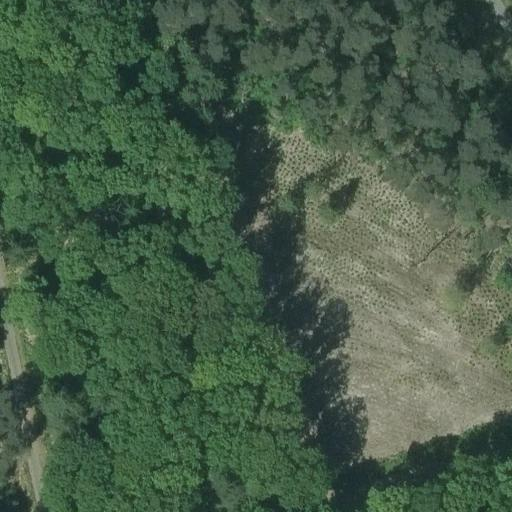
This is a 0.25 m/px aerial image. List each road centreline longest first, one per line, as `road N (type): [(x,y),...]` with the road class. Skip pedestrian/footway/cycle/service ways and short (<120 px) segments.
road 1 (track): [(290,511),(511,449)]
road 2 (track): [(4,311),(40,511)]
